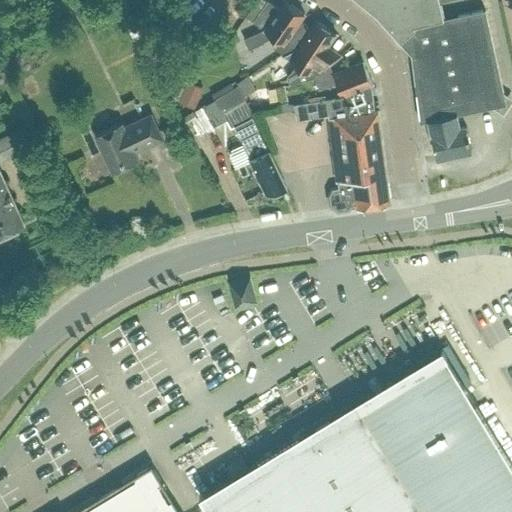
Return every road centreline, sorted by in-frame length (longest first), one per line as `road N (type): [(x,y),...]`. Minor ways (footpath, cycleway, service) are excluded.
road 1 (tertiary): [(0,381),(61,321),(156,266),(265,238),(412,218)]
road 2 (unclassified): [(412,218),(389,63),(360,23),(325,0)]
